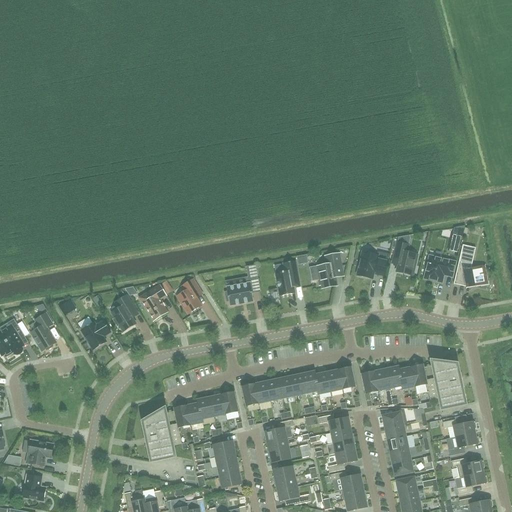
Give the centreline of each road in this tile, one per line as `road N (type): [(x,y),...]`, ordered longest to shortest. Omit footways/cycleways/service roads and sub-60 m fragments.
road 1 (residential): [(392,511),(372,414),(356,415),(376,511)]
road 2 (residential): [(507,511),(467,325)]
road 3 (residential): [(92,436),(26,423),(18,411),(19,371),(74,360)]
road 4 (tertiary): [(92,436),(106,399),(133,371),(227,344)]
road 5 (residential): [(271,511),(255,434),(241,437),(256,511)]
road 6 (tertiary): [(227,344),(347,322)]
road 7 (tertiary): [(347,322),(406,314),(467,325)]
